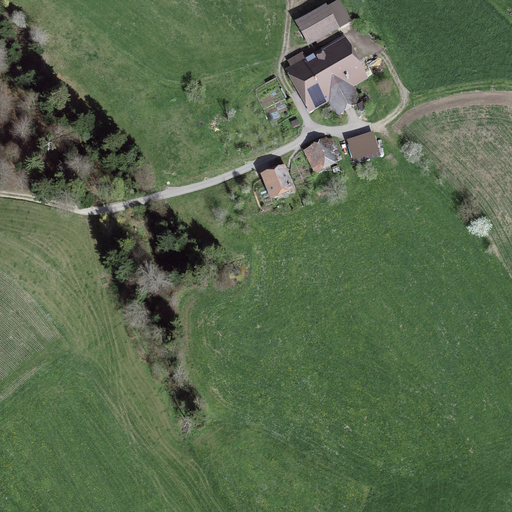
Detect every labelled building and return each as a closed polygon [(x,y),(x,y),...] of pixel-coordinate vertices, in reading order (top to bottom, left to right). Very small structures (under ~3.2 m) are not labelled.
[(326,9),(299,24),(308,40),(335,26),(326,9)] [(305,60),(302,54),(288,62),(311,103),(331,92),(341,110),(357,101),(347,83),(364,74),(347,45),(331,55),(327,48),(305,60)] [(349,145),(353,159),(376,151),(371,137),(349,145)] [(329,140),(303,153),(313,170),(317,168),(319,172),(340,161),(329,140)] [(273,196),(291,188),(284,170),(265,178),(273,196)]
